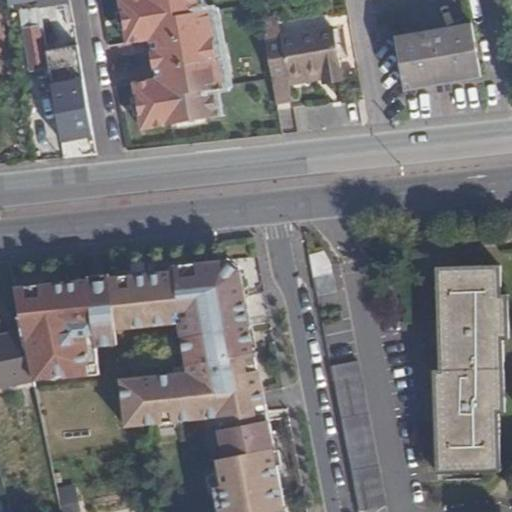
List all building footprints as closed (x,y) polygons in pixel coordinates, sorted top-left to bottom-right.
[(72,0),(57,0),(60,16),(74,14),(72,0)] [(138,85),(146,131),(222,118),(218,89),(226,89),(213,12),(205,14),(202,0),(123,0),(132,46),(155,42),(169,39),(172,52),(156,55),(154,55),(156,70),(158,70),(173,67),(175,79),(161,81),(138,85)] [(22,16),(14,18),(16,31),(24,29),(22,16)] [(25,18),(32,69),(48,66),(40,16),(25,18)] [(410,91),(486,76),(476,22),(400,37),(410,91)] [(280,28),(266,30),(268,41),(282,39),(280,28)] [(282,39),(268,41),(278,102),(295,99),(292,85),(312,81),(311,74),(323,72),(325,79),(344,75),(335,29),(282,39)] [(155,42),(156,55),(172,52),(169,39),(155,42)] [(158,70),(161,81),(175,79),(173,67),(158,70)] [(323,72),(311,74),(312,81),(325,79),(323,72)] [(272,412),(260,353),(259,353),(257,345),(250,347),(248,336),(255,334),(254,327),(255,326),(244,271),(228,261),(178,266),(179,271),(114,278),(119,330),(183,323),(194,373),(126,380),(131,427),(222,417),(272,412)] [(437,368),(437,374),(439,476),(504,474),(503,414),(508,413),(506,340),(511,339),(511,294),(506,295),(505,265),(440,266),(442,342),(443,368),(437,368)] [(337,273),(320,278),(324,299),(341,294),(337,273)] [(114,278),(92,281),(98,333),(119,330),(114,278)] [(38,375),(57,370),(57,378),(66,376),(67,379),(102,375),(98,333),(92,281),(44,286),(44,292),(21,295),(31,341),(38,375)] [(44,286),(20,289),(21,295),(44,292),(44,286)] [(257,345),(255,334),(248,336),(250,347),(257,345)] [(0,395),(40,387),(39,382),(38,375),(31,341),(0,346),(0,395)] [(363,361),(335,366),(362,511),(364,511),(391,507),(363,361)] [(39,382),(57,378),(57,370),(38,375),(39,382)] [(272,412),(222,417),(232,472),(217,474),(224,511),(291,511),(279,449),(280,449),(272,412)]
